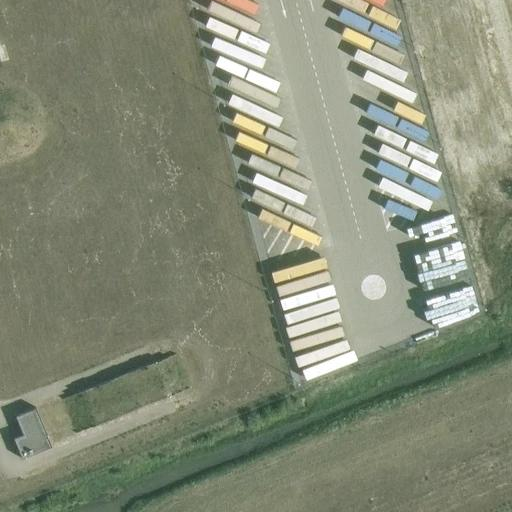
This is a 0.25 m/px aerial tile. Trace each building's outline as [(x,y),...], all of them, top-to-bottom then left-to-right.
[(149,363),(140,366),(140,367),(144,376),(153,372),(149,364),(149,363)] [(124,373),(109,378),(109,379),(110,380),(113,388),(128,382),(124,374),(124,373)] [(93,385),(84,388),(85,389),(85,390),(88,398),(97,395),(94,386),(93,386),(93,385)] [(159,389),(150,392),(154,401),(154,402),(163,399),(163,398),(163,397),(159,389)] [(134,399),(120,405),(123,413),(123,414),(138,408),(138,407),(134,399)] [(21,458),(50,446),(35,407),(14,415),(22,433),(12,437),(21,458)] [(104,411),(95,415),(98,423),(98,424),(99,424),(108,421),(107,420),(104,411)]
